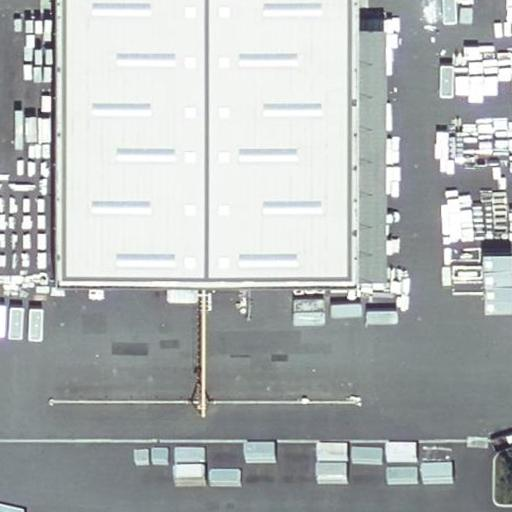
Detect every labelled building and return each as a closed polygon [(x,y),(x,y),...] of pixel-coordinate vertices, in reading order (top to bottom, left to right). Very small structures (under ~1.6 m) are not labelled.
[(53,0),(53,274),(356,274),(356,22),(356,0),(53,0)] [(385,22),(356,22),(356,274),(385,274),(385,22)] [(286,297),(317,297),(317,283),(286,283),(286,297)] [(325,299),(354,299),(354,285),(325,285),(325,299)] [(316,314),(317,299),(286,298),(286,313),(316,314)] [(511,324),(511,321),(511,310),(481,309),(481,323),(511,324)] [(450,488),(450,470),(420,471),(420,489),(450,488)] [(414,488),(414,471),(383,471),(384,488),(414,488)]
